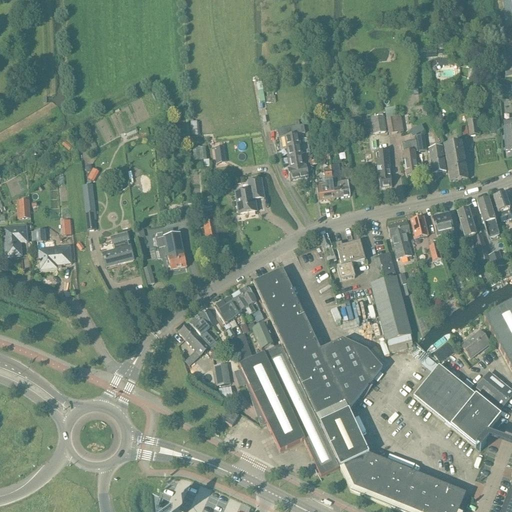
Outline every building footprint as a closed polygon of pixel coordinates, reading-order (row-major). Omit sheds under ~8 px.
[(511,0),(502,0),(506,30),(511,29),(511,0)] [(511,79),(511,39),(503,39),(505,80),(511,79)] [(395,109),(384,111),(385,113),(386,121),(389,136),(397,135),(394,120),(397,120),(395,109)] [(466,117),(467,125),(469,138),(479,136),(476,116),(466,117)] [(383,118),(370,120),(373,133),(373,136),(386,134),(385,130),(383,118)] [(511,122),(503,123),(504,131),(506,154),(511,153),(511,122)] [(284,138),(288,158),(301,156),(298,135),(304,134),(303,126),(291,128),(277,131),(279,139),(284,138)] [(426,152),(423,138),(417,138),(419,153),(426,152)] [(66,141),(63,144),(70,150),(73,146),(66,141)] [(417,153),(416,143),(402,145),(403,155),(407,178),(418,176),(415,154),(417,153)] [(468,181),(461,145),(444,148),(450,184),(468,181)] [(446,173),(442,147),(431,149),(431,152),(429,152),(433,176),(446,173)] [(223,148),(214,149),(215,159),(224,157),(223,148)] [(376,155),(366,156),(367,167),(377,166),(379,187),(380,190),(392,189),(388,153),(376,155)] [(304,168),(301,156),(288,158),(290,170),(288,171),(290,182),(308,179),(306,167),(304,168)] [(331,174),(334,201),(350,199),(348,183),(341,184),(339,166),(330,168),(331,174)] [(319,203),(334,201),(331,174),(324,175),(325,181),(326,181),(327,186),(317,187),(319,203)] [(264,200),(261,182),(248,184),(249,184),(251,184),(252,192),(235,194),(239,216),(257,213),(255,201),(264,200)] [(92,186),(82,187),(84,206),(94,205),(92,186)] [(505,195),(493,199),(498,214),(499,214),(501,218),(502,223),(511,220),(509,211),(509,210),(505,195)] [(22,202),(19,202),(20,221),(30,220),(29,202),(28,202),(28,199),(22,199),(22,202)] [(494,222),(488,200),(477,203),(483,225),(484,225),(486,232),(488,240),(499,237),(494,222)] [(476,237),(468,211),(457,214),(464,240),(476,237)] [(96,221),(95,214),(86,215),(88,233),(95,232),(94,221),(96,221)] [(213,214),(203,216),(205,226),(204,226),(207,243),(218,241),(213,214)] [(449,227),(446,217),(433,221),(437,239),(454,235),(452,226),(449,227)] [(427,238),(423,220),(411,222),(415,241),(427,238)] [(70,222),(62,222),(63,230),(71,229),(70,222)] [(407,223),(387,228),(388,229),(390,240),(391,239),(397,261),(407,259),(411,258),(406,236),(410,235),(408,223),(407,223)] [(464,243),(460,226),(454,227),(458,244),(464,243)] [(28,244),(26,228),(3,230),(6,259),(22,258),(21,245),(28,244)] [(144,238),(142,229),(134,231),(136,240),(144,238)] [(45,243),(44,232),(36,233),(37,244),(45,243)] [(174,238),(173,232),(162,234),(164,240),(159,241),(161,250),(166,249),(168,260),(171,272),(186,269),(180,237),(174,238)] [(129,243),(127,235),(112,239),(113,247),(114,247),(115,252),(103,255),(106,270),(134,263),(130,248),(129,249),(127,243),(129,243)] [(482,236),(473,238),(478,256),(479,258),(478,258),(479,264),(489,261),(487,253),(486,253),(482,236)] [(332,250),(327,237),(319,240),(324,253),(328,252),(330,257),(326,259),(329,265),(335,263),(336,262),(332,250)] [(365,262),(360,243),(337,249),(342,268),(337,269),(340,283),(355,280),(351,266),(365,262)] [(472,244),(466,246),(466,247),(468,254),(470,259),(475,258),(474,252),(472,245),(472,244)] [(441,262),(438,247),(429,249),(433,264),(441,262)] [(71,266),(70,249),(38,252),(39,263),(39,265),(40,272),(56,271),(56,268),(71,266)] [(395,278),(389,255),(379,258),(385,281),(395,278)] [(504,269),(499,255),(489,258),(494,272),(504,269)] [(337,269),(335,263),(329,265),(328,266),(330,271),(337,269)] [(153,278),(150,269),(143,271),(146,280),(153,278)] [(253,285),(269,317),(297,304),(281,271),(253,285)] [(406,286),(404,276),(396,278),(399,288),(406,286)] [(402,306),(396,280),(370,286),(385,344),(387,344),(410,338),(402,306)] [(408,297),(406,286),(399,288),(402,299),(408,297)] [(247,288),(239,293),(248,308),(249,308),(253,314),(255,312),(251,306),(256,304),(253,297),(247,288)] [(248,308),(239,293),(231,298),(240,314),(245,311),(249,316),(253,314),(249,308),(248,308)] [(231,298),(222,303),(233,320),(232,318),(240,314),(231,298)] [(227,324),(233,320),(222,303),(214,309),(226,328),(229,326),(227,324)] [(297,304),(269,317),(283,348),(253,362),(244,336),(231,341),(261,428),(266,425),(280,454),(303,443),(321,479),(340,470),(350,493),(397,511),(462,511),(469,498),(450,490),(368,458),(347,413),(380,371),(366,354),(342,343),(320,354),(297,304)] [(511,304),(483,321),(511,374),(511,304)] [(203,313),(188,325),(209,348),(215,343),(206,333),(212,328),(203,313)] [(254,319),(257,324),(263,321),(261,316),(254,319)] [(253,324),(246,327),(249,333),(255,330),(253,324)] [(188,325),(178,335),(188,346),(198,356),(200,359),(210,350),(210,349),(209,348),(188,325)] [(265,326),(252,331),(261,351),(274,346),(265,326)] [(231,331),(226,333),(230,340),(234,337),(231,331)] [(489,346),(479,333),(460,347),(470,360),(489,346)] [(413,350),(410,338),(387,344),(390,356),(413,350)] [(454,353),(447,345),(433,356),(439,364),(454,353)] [(432,374),(438,367),(428,359),(422,366),(432,374)] [(229,386),(226,366),(215,368),(214,368),(218,388),(229,386)] [(432,374),(413,398),(450,428),(477,451),(478,451),(480,453),(486,446),(489,443),(486,441),(484,438),(492,428),(500,418),(500,417),(497,416),(439,367),(438,367),(432,374)] [(240,371),(234,374),(238,385),(244,383),(240,371)] [(511,397),(511,393),(489,375),(476,391),(501,411),(511,397)] [(238,418),(229,412),(222,422),(231,428),(238,418)] [(511,511),(511,496),(509,495),(502,511),(511,511)]
